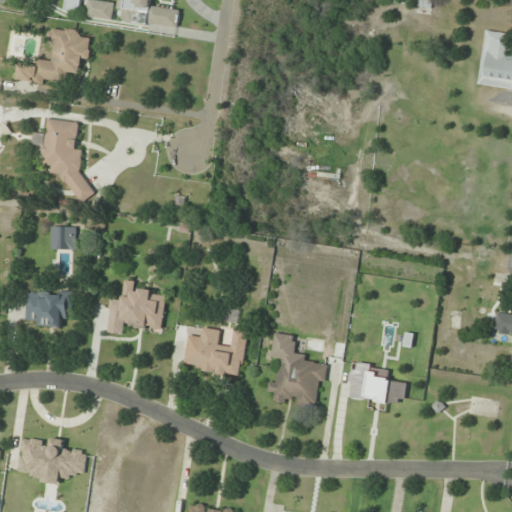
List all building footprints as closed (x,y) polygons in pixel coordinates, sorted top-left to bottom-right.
[(431,15),(431,0),(415,0),(415,15),(431,15)] [(18,81),(69,84),(69,74),(81,75),(82,60),(91,60),(92,38),(81,38),(81,31),(54,29),(52,61),(38,60),(38,65),(19,63),(18,81)] [(479,86),(511,89),(511,34),(486,31),(479,86)] [(80,123),(49,119),(47,135),(35,134),(33,146),(44,147),(42,165),(48,166),(53,174),(63,176),(82,203),(96,194),(81,172),(84,151),(77,150),(80,123)] [(77,227),(52,227),(52,249),(77,249),(77,227)] [(107,333),(127,335),(128,326),(163,331),(168,294),(137,290),(138,283),(124,281),(122,301),(112,299),(107,333)] [(74,291),(27,291),(27,319),(37,319),(37,327),(63,327),(63,317),(74,317),(74,291)] [(221,320),(239,322),(240,310),(222,307),(221,320)] [(511,315),(504,313),(500,329),(511,331),(511,315)] [(184,368),(242,378),(251,331),(236,329),(232,350),(219,347),(222,330),(203,327),(199,349),(188,347),(184,368)] [(329,364),(290,358),(289,366),(281,365),(279,382),(270,381),(269,392),(277,393),(276,401),(316,407),(319,383),(326,384),(329,364)]
